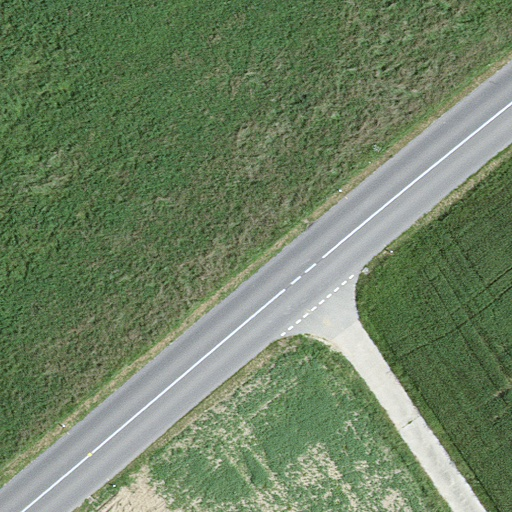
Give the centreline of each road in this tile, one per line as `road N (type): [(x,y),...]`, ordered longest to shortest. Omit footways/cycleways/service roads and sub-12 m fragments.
road 1 (secondary): [(23,511),(511,110)]
road 2 (track): [(472,511),(312,272)]
